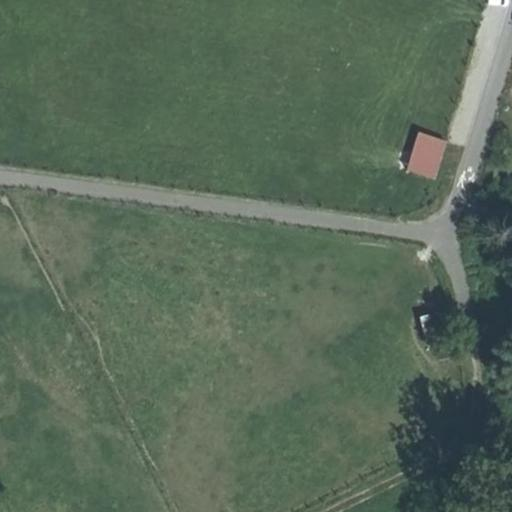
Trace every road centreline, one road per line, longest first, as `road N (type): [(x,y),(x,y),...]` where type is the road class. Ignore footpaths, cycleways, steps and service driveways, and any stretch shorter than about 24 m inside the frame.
road 1 (track): [(338,511),(456,452),(483,416),(491,369),(442,239)]
road 2 (residential): [(442,239),(511,21)]
